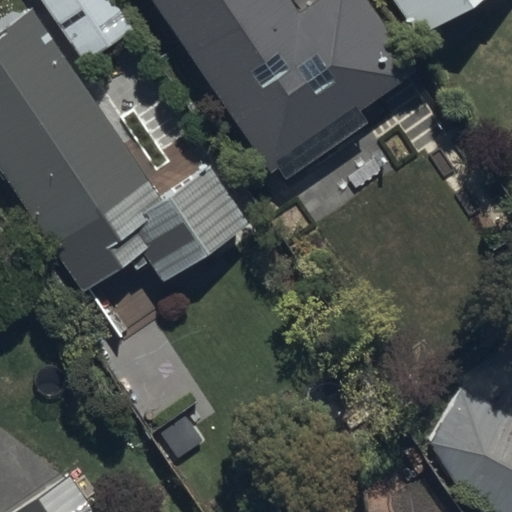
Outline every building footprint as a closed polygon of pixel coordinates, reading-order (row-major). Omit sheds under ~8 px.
[(312,0),(298,10),(291,0),(145,0),(269,175),(415,73),(363,0),(312,0)] [(391,0),(416,37),(470,0),(391,0)] [(161,190),(34,6),(0,29),(0,178),(82,297),(142,256),(159,280),(239,225),(197,165),(161,190)] [(511,511),(511,418),(460,389),(415,465),(496,511),(511,511)] [(88,511),(69,480),(18,511),(88,511)]
